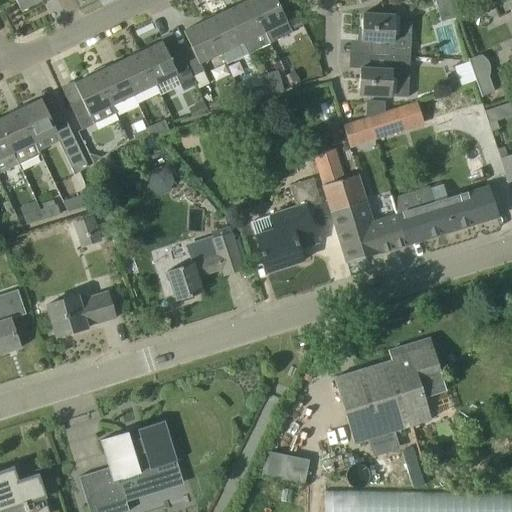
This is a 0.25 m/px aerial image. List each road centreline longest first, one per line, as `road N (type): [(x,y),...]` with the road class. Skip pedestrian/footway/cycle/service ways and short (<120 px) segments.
road 1 (tertiary): [(0,409),(207,337),(511,252)]
road 2 (track): [(275,318),(288,362),(214,511)]
road 3 (residential): [(8,74),(157,0)]
